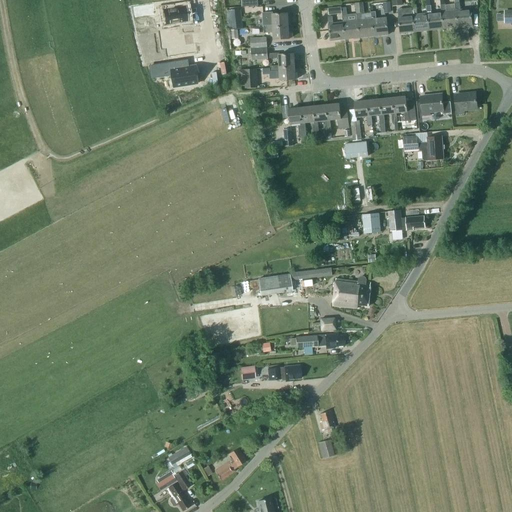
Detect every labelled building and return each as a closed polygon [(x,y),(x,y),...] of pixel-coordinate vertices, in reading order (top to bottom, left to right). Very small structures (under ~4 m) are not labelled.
[(356,14),(363,13),(362,3),(355,4),(356,14)] [(455,3),(455,10),(456,10),(458,27),(472,26),(470,9),(460,10),(459,3),(456,3),(455,3)] [(440,5),(441,12),(443,29),(458,27),(456,10),(455,10),(446,12),(445,4),(440,5)] [(155,14),(153,5),(133,8),(135,17),(155,14)] [(186,6),(163,9),(165,25),(189,22),(186,6)] [(426,6),(427,14),(429,30),(443,29),(441,12),(431,13),(431,6),(427,6),(426,6)] [(412,8),(412,15),(413,15),(415,32),(429,30),(427,14),(417,15),(416,7),(412,8)] [(413,15),(412,15),(403,16),(402,9),(397,9),(400,34),(415,32),(413,15)] [(229,11),(230,23),(240,22),(239,10),(229,11)] [(371,12),(371,19),(372,19),(373,36),(388,35),(386,18),(376,19),(375,12),(371,12)] [(272,25),(272,27),(288,26),(287,13),(272,14),(272,13),(263,13),(263,18),(263,26),(272,25)] [(372,19),(371,19),(362,20),(361,13),(356,14),(357,21),(359,38),(373,36),(372,19)] [(357,21),(347,22),(347,15),(346,15),(342,15),(343,22),(345,39),(359,38),(357,21)] [(343,22),(333,24),(332,16),(328,17),(330,41),(345,39),(343,22)] [(274,40),(289,39),(288,26),(272,27),(272,25),(263,26),(264,33),(273,32),(274,40)] [(167,47),(169,55),(193,51),(191,35),(178,37),(176,30),(160,33),(162,47),(167,47)] [(267,47),(266,40),(266,37),(250,38),(251,48),(267,47)] [(251,49),(252,58),(267,57),(267,48),(251,49)] [(279,58),(279,66),(279,68),(295,67),(294,54),(279,55),(279,53),(269,54),(270,59),(279,58)] [(184,67),(183,61),(157,65),(159,77),(171,75),(173,87),(198,83),(195,66),(184,67)] [(279,68),(279,66),(270,66),(270,71),(279,71),(280,81),(295,80),(295,67),(279,68)] [(246,88),(256,87),(255,69),(238,70),(239,80),(245,80),(246,88)] [(455,95),(456,109),(457,115),(464,114),(463,110),(477,109),(475,93),(455,95)] [(450,102),(442,103),(441,95),(421,97),(423,116),(430,116),(430,112),(443,111),(443,114),(452,113),(450,102)] [(405,97),(392,98),(394,113),(396,113),(403,112),(404,122),(410,121),(416,120),(414,104),(406,104),(405,97)] [(382,115),(384,115),(391,114),(393,128),(398,127),(397,122),(396,113),(394,113),(392,98),(380,99),(382,115)] [(380,99),(367,101),(369,116),(371,116),(379,115),(380,124),(385,124),(384,115),(382,115),(380,99)] [(369,116),(367,101),(355,102),(356,117),(366,116),(367,126),(372,125),(371,116),(369,116)] [(340,111),(339,104),(326,105),(328,121),(330,120),(338,120),(339,129),(343,128),(344,129),(349,128),(347,110),(340,111)] [(315,122),(317,122),(325,121),(326,130),(331,130),(330,120),(328,121),(326,105),(314,106),(315,122)] [(314,106),(301,108),(303,123),(305,123),(312,122),(313,131),(318,131),(317,122),(315,122),(314,106)] [(303,123),(301,108),(288,109),(290,125),(300,124),(301,133),(306,132),(305,123),(303,123)] [(351,122),(351,126),(353,141),(361,140),(360,121),(351,122)] [(285,145),(285,146),(293,146),(291,134),(284,135),(285,141),(285,145)] [(416,136),(403,137),(404,149),(417,148),(417,143),(416,136)] [(420,151),(422,151),(423,159),(424,160),(443,159),(442,137),(427,138),(428,143),(419,144),(420,151)] [(345,144),(346,159),(368,157),(366,142),(345,144)] [(361,188),(353,189),(355,202),(362,201),(361,188)] [(388,211),(388,212),(390,231),(402,230),(406,230),(413,230),(413,228),(425,228),(424,217),(405,218),(401,219),(401,210),(388,211)] [(364,234),(380,232),(379,213),(362,215),(364,234)] [(257,280),(260,296),(292,291),(290,274),(257,280)] [(358,281),(336,278),(333,306),(357,309),(357,305),(368,306),(371,286),(370,286),(371,283),(366,282),(366,279),(364,277),(361,277),(359,278),(358,281)] [(320,322),(321,331),(335,330),(334,321),(320,322)] [(334,347),(344,346),(343,335),(338,336),(338,334),(317,336),(317,335),(295,337),(296,348),(318,346),(326,345),(326,349),(335,348),(334,347)] [(263,352),(270,351),(269,343),(262,344),(263,352)] [(240,368),(241,381),(256,379),(254,366),(240,368)] [(292,379),(301,378),(299,367),(291,368),(291,367),(284,367),(280,368),(268,369),(269,381),(281,379),(285,378),(285,382),(292,381),(292,379)] [(198,394),(207,389),(204,384),(195,389),(198,394)] [(179,405),(189,399),(186,393),(176,399),(179,405)] [(322,430),(327,429),(327,433),(331,432),(331,428),(334,427),(330,411),(320,414),(322,421),(320,422),(322,430)] [(318,443),(323,459),(334,456),(330,440),(318,443)] [(168,458),(172,465),(191,454),(186,447),(168,458)] [(232,460),(215,471),(216,473),(216,474),(220,481),(235,471),(233,468),(236,466),(245,461),(237,450),(229,455),(232,460)] [(183,490),(183,491),(191,486),(182,472),(174,476),(180,485),(183,490)] [(176,481),(172,474),(159,483),(163,490),(176,481)] [(177,487),(175,484),(169,488),(171,491),(168,493),(172,498),(170,500),(170,502),(173,505),(175,506),(177,505),(178,504),(183,511),(190,506),(181,492),(183,490),(180,485),(177,487)] [(273,511),(270,499),(257,502),(259,511),(273,511)]
